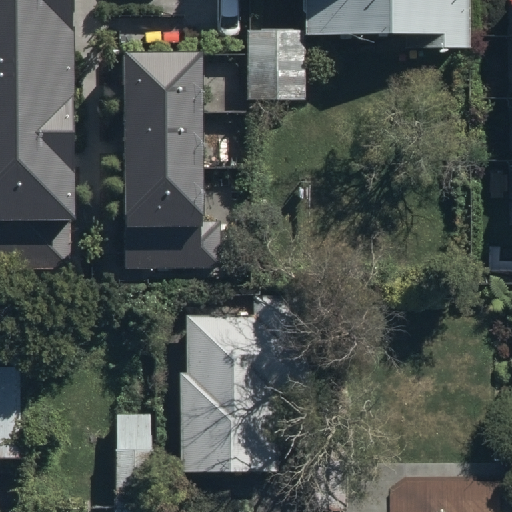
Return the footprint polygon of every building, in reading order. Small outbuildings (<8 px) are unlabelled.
[(71,0),(0,0),(0,239),(72,240),(71,0)] [(459,0),(302,0),(303,46),(402,44),(402,63),(461,62),(459,0)] [(249,46),(250,125),(304,125),(303,46),(249,46)] [(209,66),(119,67),(120,248),(210,247),(209,66)] [(0,471),(25,471),(22,289),(0,288),(0,471)] [(305,308),(258,308),(259,327),(191,328),(192,474),(270,474),(269,393),(306,392),(305,308)] [(116,511),(152,511),(152,455),(116,456),(116,511)]
